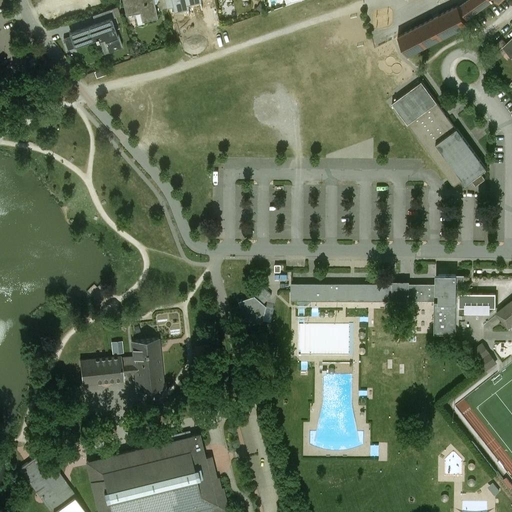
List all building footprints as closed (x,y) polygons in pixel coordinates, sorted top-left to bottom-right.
[(153,0),(122,0),(126,14),(143,10),(145,20),(158,17),(153,0)] [(173,0),(176,11),(189,8),(188,4),(186,0),(173,0)] [(467,0),(458,7),(457,6),(398,36),(408,55),(467,24),(464,20),(492,0),(496,0),(499,2),(500,0),(467,0)] [(112,8),(92,15),(95,22),(73,30),(78,44),(95,38),(96,40),(104,37),(108,50),(121,46),(111,17),(115,16),(112,8)] [(502,39),(490,49),(499,58),(507,50),(505,47),(507,44),(502,39)] [(407,124),(408,124),(447,178),(453,187),(463,180),(466,183),(486,168),(457,128),(456,129),(437,102),(422,81),(392,103),(407,124)] [(456,274),(438,274),(438,284),(438,298),(438,301),(434,301),(434,333),(451,334),(451,303),(456,303),(456,274)] [(393,284),(291,283),(291,300),(298,300),(298,303),(310,303),(310,300),(393,301),(393,297),(393,284)] [(438,284),(393,284),(393,297),(393,298),(438,298),(438,284)] [(263,287),(255,295),(239,301),(247,326),(264,321),(267,306),(264,303),(272,294),(263,287)] [(495,293),(459,292),(459,306),(465,306),(471,306),(483,307),(489,307),(495,307),(495,293)] [(511,300),(497,312),(508,327),(511,323),(511,300)] [(158,338),(132,341),(134,363),(121,365),(120,357),(80,361),(83,384),(123,380),(122,374),(135,373),(137,391),(163,388),(158,338)] [(115,354),(126,352),(123,339),(112,341),(115,354)] [(483,342),(473,349),(488,370),(498,363),(483,342)] [(173,440),(107,456),(108,460),(90,464),(94,479),(90,480),(98,511),(100,511),(111,510),(111,511),(161,511),(192,505),(194,511),(220,511),(226,511),(224,500),(226,500),(223,488),(221,488),(218,477),(217,478),(211,456),(204,458),(199,434),(186,437),(185,433),(172,436),(173,440)] [(65,479),(45,450),(20,468),(51,511),(52,511),(53,511),(86,511),(76,496),(77,495),(65,479)]
